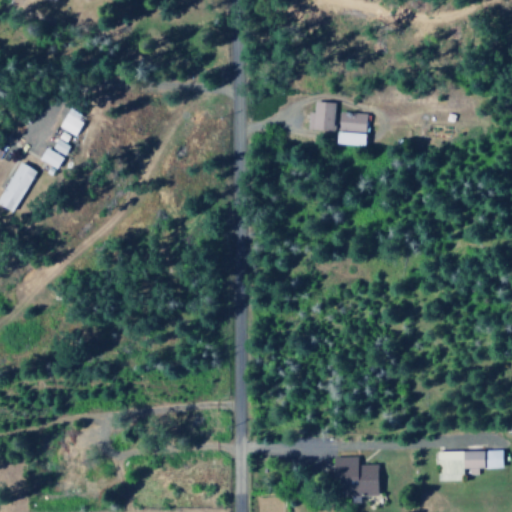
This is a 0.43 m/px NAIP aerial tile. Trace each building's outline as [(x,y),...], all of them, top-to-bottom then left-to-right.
[(333,131),(334,102),(314,102),(313,112),(307,112),(307,130),(333,131)] [(339,132),(366,133),(367,113),(340,113),(339,132)] [(65,129),(82,137),(88,123),(71,115),(65,129)] [(366,145),(367,134),(338,133),(338,145),(366,145)] [(72,156),(77,146),(64,140),(59,150),(72,156)] [(46,160),(64,170),(71,159),(53,148),(46,160)] [(20,214),(44,172),(27,163),(4,204),(20,214)] [(74,449),(97,447),(95,425),(72,427),(74,449)] [(503,468),(503,450),(437,452),(438,481),(449,481),(449,475),(466,475),(477,475),(477,469),(503,468)] [(379,465),(358,466),(358,457),(335,458),(336,497),(380,496),(379,465)] [(59,472),(61,494),(83,492),(80,470),(59,472)]
